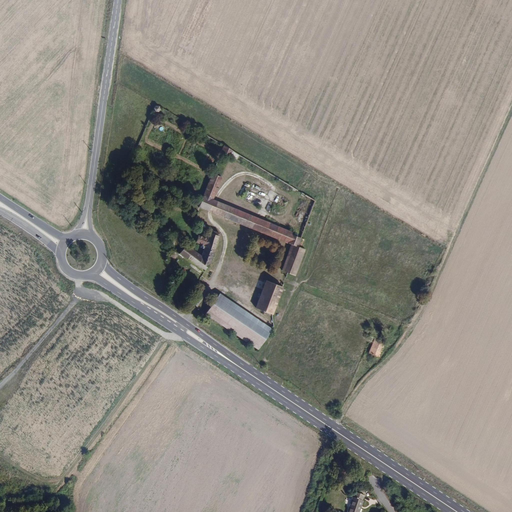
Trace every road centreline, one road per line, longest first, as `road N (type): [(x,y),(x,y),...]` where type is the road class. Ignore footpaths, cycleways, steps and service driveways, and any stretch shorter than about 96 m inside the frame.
road 1 (track): [(336,432),(351,394),(428,297),(511,109)]
road 2 (primary): [(264,384),(457,511)]
road 3 (secondary): [(118,0),(87,212)]
road 4 (primary): [(94,274),(264,384)]
road 5 (primary): [(264,384),(103,262)]
road 6 (track): [(168,335),(53,487)]
road 7 (track): [(409,330),(233,259)]
road 8 (track): [(78,277),(86,292),(165,335),(180,333)]
